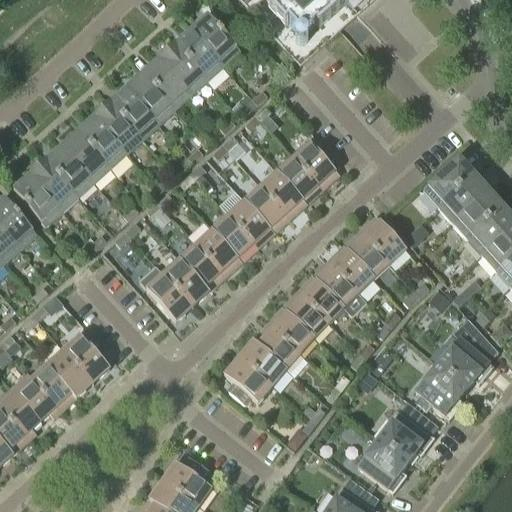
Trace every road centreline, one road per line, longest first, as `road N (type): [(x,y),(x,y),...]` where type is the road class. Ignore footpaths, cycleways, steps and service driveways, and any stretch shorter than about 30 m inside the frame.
road 1 (residential): [(77,447),(183,366),(462,105),(489,94)]
road 2 (residential): [(0,114),(126,0)]
road 3 (residential): [(429,511),(511,407)]
